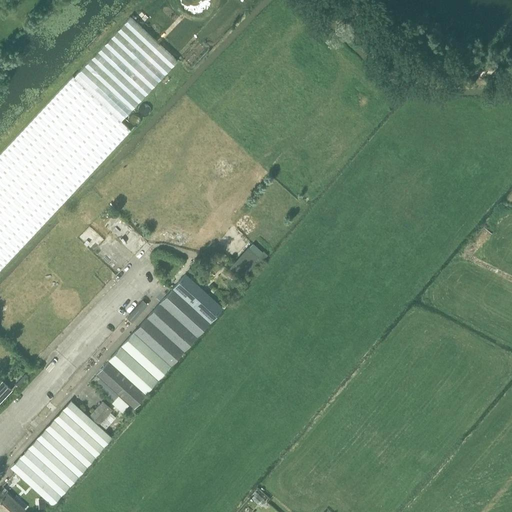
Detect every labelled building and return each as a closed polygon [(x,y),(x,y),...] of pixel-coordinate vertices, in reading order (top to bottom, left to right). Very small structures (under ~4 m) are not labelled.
[(72,75),(0,152),(0,267),(130,129),(120,120),(176,60),(129,16),(73,76),(72,75)] [(247,247),(227,269),(239,280),(255,263),(257,264),(267,255),(263,251),(257,257),(247,247)] [(185,273),(171,288),(209,322),(223,308),(185,273)] [(108,360),(95,374),(133,409),(170,368),(168,366),(209,322),(171,288),(108,360)] [(2,380),(0,382),(0,401),(12,390),(2,380)] [(12,466),(53,504),(112,438),(71,400),(12,466)] [(102,401),(90,415),(99,423),(112,409),(102,401)] [(259,503),(263,498),(257,492),(252,497),(259,503)] [(4,494),(0,498),(0,510),(2,511),(20,511),(23,510),(4,494)]
